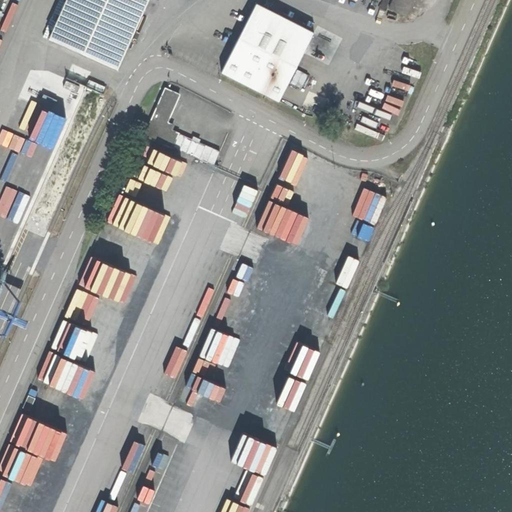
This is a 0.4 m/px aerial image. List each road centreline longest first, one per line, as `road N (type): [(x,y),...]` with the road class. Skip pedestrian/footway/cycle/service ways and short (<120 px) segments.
road 1 (residential): [(0,394),(149,68),(167,65),(363,156),(390,154),(420,119),(473,0)]
road 2 (unknown): [(115,394),(248,103)]
road 3 (unknown): [(115,394),(204,437),(208,466),(190,511)]
road 4 (unknown): [(61,511),(115,394)]
